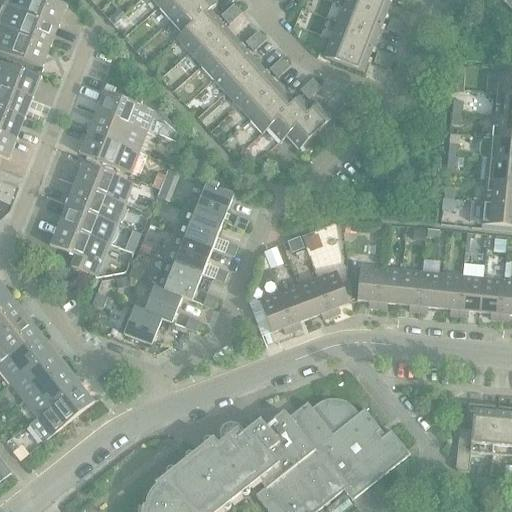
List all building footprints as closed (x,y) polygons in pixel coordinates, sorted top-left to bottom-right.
[(6,0),(4,6),(58,27),(66,8),(54,3),(55,0),(6,0)] [(166,0),(158,8),(170,21),(193,0),(166,0)] [(183,35),(208,12),(213,7),(207,0),(193,0),(170,21),(183,35)] [(346,0),(344,7),(383,23),(390,5),(376,0),(346,0)] [(221,17),(225,21),(238,9),(234,5),(221,17)] [(4,6),(0,15),(0,28),(50,49),(58,27),(4,6)] [(344,7),(337,24),(377,40),(383,23),(344,7)] [(229,26),(242,14),(238,9),(225,21),(229,26)] [(117,24),(125,16),(120,10),(111,17),(117,24)] [(176,40),(189,54),(220,26),(208,12),(183,35),(176,40)] [(391,20),(389,25),(404,31),(406,26),(391,20)] [(337,24),(331,41),(370,57),(377,40),(337,24)] [(402,37),(404,31),(389,25),(387,31),(402,37)] [(189,54),(201,68),(232,39),(220,26),(189,54)] [(0,52),(42,69),(50,49),(0,28),(0,52)] [(246,44),(249,48),(262,37),(258,33),(246,44)] [(266,41),(262,37),(249,48),(253,52),(266,41)] [(201,68),(213,81),(245,53),(232,39),(201,68)] [(363,74),(370,57),(331,41),(324,59),(363,74)] [(213,81),(226,94),(257,66),(245,53),(213,81)] [(378,54),(376,59),(391,65),(393,60),(378,54)] [(271,69),(275,74),(286,64),(282,59),(271,69)] [(389,71),(391,65),(376,59),(374,64),(389,71)] [(0,63),(0,87),(31,100),(39,79),(0,63)] [(278,78),(290,68),(286,64),(275,74),(278,78)] [(226,94),(238,108),(269,79),(257,66),(226,94)] [(495,94),(495,96),(511,97),(511,76),(497,75),(496,77),(490,76),(488,78),(487,92),(488,94),(495,94)] [(238,108),(250,121),(281,93),(269,79),(238,108)] [(300,92),(304,96),(317,85),(313,81),(300,92)] [(308,100),(320,89),(317,85),(304,96),(308,100)] [(0,87),(0,110),(23,120),(31,100),(0,87)] [(105,94),(97,115),(145,134),(154,113),(140,108),(143,101),(117,91),(115,98),(105,94)] [(250,121),(255,127),(263,135),(269,129),(292,105),(281,93),(250,121)] [(347,110),(356,102),(350,95),(342,103),(347,110)] [(511,97),(495,96),(492,117),(511,118),(511,97)] [(281,143),(287,137),(308,114),(296,101),(292,105),(269,129),(281,143)] [(453,103),(453,113),(460,114),(461,104),(453,103)] [(314,109),(308,114),(287,137),(299,151),(328,125),(314,109)] [(0,110),(0,133),(16,140),(23,120),(0,110)] [(459,127),(460,114),(453,113),(451,126),(459,127)] [(97,115),(90,135),(138,153),(145,134),(97,115)] [(511,118),(492,117),(490,139),(511,141),(511,118)] [(0,169),(3,171),(16,140),(0,133),(0,169)] [(130,175),(138,153),(90,135),(81,156),(130,175)] [(511,141),(490,139),(484,139),(481,144),(480,152),(482,158),(488,159),(488,160),(511,162),(511,141)] [(449,145),(448,156),(456,157),(457,146),(449,145)] [(454,170),(456,157),(448,156),(447,169),(454,170)] [(511,162),(488,160),(486,182),(511,184),(511,162)] [(81,165),(73,186),(124,205),(132,184),(81,165)] [(181,177),(169,172),(167,177),(161,191),(158,200),(170,205),(181,177)] [(158,174),(152,188),(161,191),(167,177),(158,174)] [(511,184),(486,182),(484,203),(511,206),(511,184)] [(73,186),(65,205),(116,225),(117,223),(120,224),(123,221),(126,213),(126,209),(123,207),(124,205),(73,186)] [(189,195),(184,210),(222,225),(233,197),(205,186),(201,200),(189,195)] [(445,189),(444,199),(452,200),(453,189),(445,189)] [(450,213),(452,200),(444,199),(443,212),(450,213)] [(511,206),(484,203),(484,205),(472,204),(470,222),(482,224),(482,225),(511,228),(511,206)] [(65,205),(57,226),(108,246),(109,244),(112,244),(115,241),(118,233),(118,229),(115,227),(116,225),(65,205)] [(184,210),(174,237),(212,251),(222,225),(184,210)] [(244,233),(248,222),(238,218),(234,229),(244,233)] [(96,278),(108,246),(57,226),(49,247),(76,257),(71,269),(96,278)] [(426,231),(413,230),(413,241),(425,242),(426,231)] [(440,232),(427,231),(426,239),(439,240),(440,232)] [(138,244),(141,236),(140,236),(133,233),(129,241),(138,244)] [(322,246),(318,235),(305,240),(310,250),(322,246)] [(174,237),(164,263),(203,277),(212,251),(174,237)] [(300,239),(300,238),(288,243),(288,244),(292,254),(304,249),(300,239)] [(153,245),(144,241),(140,252),(149,256),(153,245)] [(233,259),(238,248),(227,245),(223,255),(233,259)] [(265,259),(268,267),(282,261),(277,248),(263,254),(265,259)] [(193,304),(203,277),(164,263),(154,289),(182,299),(182,300),(193,304)] [(66,281),(69,272),(54,266),(50,275),(66,281)] [(368,309),(377,310),(381,270),(361,268),(357,302),(368,303),(368,309)] [(224,285),(228,274),(217,270),(213,281),(224,285)] [(273,280),(270,270),(263,273),(266,283),(273,280)] [(387,305),(398,306),(402,272),(381,270),(377,310),(386,311),(387,305)] [(409,313),(418,314),(422,274),(402,272),(398,306),(409,307),(409,313)] [(336,274),(316,281),(330,318),(340,315),(338,310),(348,306),(347,303),(340,285),(336,274)] [(427,309),(439,310),(442,276),(422,274),(418,314),(427,315),(427,309)] [(450,317),(459,318),(463,278),(442,276),(439,310),(450,311),(450,317)] [(468,313),(480,314),(483,280),(463,278),(459,318),(468,319),(468,313)] [(128,279),(116,281),(117,290),(129,288),(128,279)] [(491,321),(500,322),(504,282),(483,280),(480,314),(491,315),(491,321)] [(323,321),(330,318),(316,281),(297,288),(310,320),(321,316),(323,321)] [(350,282),(340,285),(347,303),(354,300),(350,282)] [(511,282),(504,282),(500,322),(508,323),(509,317),(511,317),(511,282)] [(0,310),(12,301),(0,286),(0,310)] [(300,324),(310,320),(297,288),(279,296),(293,333),(302,329),(300,324)] [(172,326),(182,300),(182,299),(154,289),(145,313),(145,315),(161,321),(161,322),(172,326)] [(103,310),(107,300),(96,295),(92,306),(103,310)] [(214,311),(218,300),(207,296),(203,307),(214,311)] [(286,335),(293,333),(279,296),(259,303),(271,335),(284,330),(286,335)] [(0,310),(0,337),(25,318),(12,301),(0,310)] [(152,348),(161,322),(161,321),(145,315),(145,313),(135,309),(124,337),(140,343),(143,344),(152,348)] [(0,365),(38,335),(25,318),(0,337),(0,365)] [(196,334),(200,323),(189,319),(186,330),(196,334)] [(0,365),(0,369),(11,384),(51,352),(38,335),(0,365)] [(140,343),(138,350),(155,357),(165,352),(161,344),(153,348),(152,348),(143,344),(140,343)] [(11,384),(25,401),(65,369),(51,352),(11,384)] [(25,401),(38,418),(78,387),(65,369),(25,401)] [(78,387),(38,418),(29,425),(42,443),(52,436),(92,404),(78,387)] [(220,511),(259,482),(264,489),(254,497),(264,511),(318,511),(344,492),(352,502),(410,456),(391,432),(385,437),(364,410),(358,415),(353,408),(345,403),(336,400),(327,401),(319,404),(312,410),(306,403),(287,419),(282,413),(263,428),(259,422),(242,437),(237,431),(218,446),(213,440),(155,486),(157,488),(151,494),(147,501),(145,508),(143,508),(142,511),(220,511)] [(511,410),(468,406),(466,426),(471,427),(470,432),(460,431),(456,469),(459,473),(468,474),(470,453),(511,457),(511,410)]
